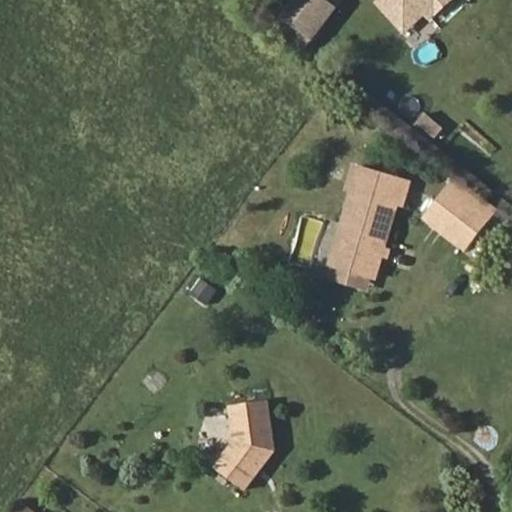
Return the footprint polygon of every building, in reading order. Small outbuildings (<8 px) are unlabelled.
[(326,0),(289,0),(267,28),(301,54),(337,8),(326,0)] [(371,0),(406,39),(430,17),(435,21),(457,0),(371,0)] [(351,194),(357,196),(335,270),(342,272),(371,280),(379,283),(399,208),(406,209),(411,187),(358,172),(351,194)] [(498,208),(461,179),(436,211),(474,241),(498,208)] [(300,247),(321,249),(324,224),(304,221),(300,247)] [(368,292),(371,280),(342,272),(339,284),(368,292)] [(216,295),(196,280),(185,296),(205,310),(216,295)] [(231,403),(236,439),(215,465),(245,489),(275,448),(268,399),(231,403)] [(32,511),(22,503),(14,511),(32,511)]
